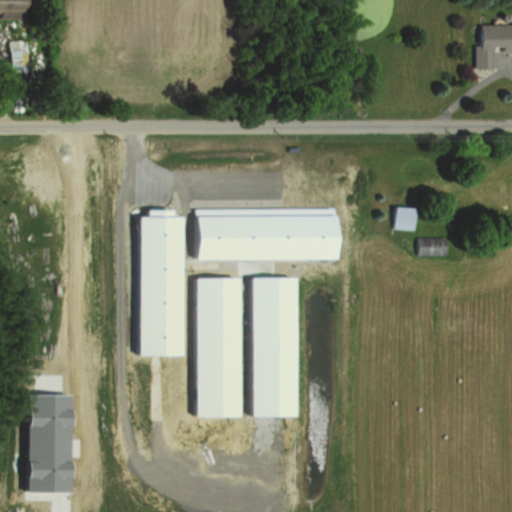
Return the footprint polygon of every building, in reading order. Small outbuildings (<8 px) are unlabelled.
[(0,0),(0,16),(22,17),(21,0),(0,0)] [(511,23),(470,24),(470,68),(487,68),(487,51),(511,51),(511,23)] [(25,72),(25,39),(4,39),(4,72),(25,72)] [(408,230),(408,206),(386,206),(386,230),(408,230)] [(167,215),(178,215),(178,352),(133,352),(133,215),(142,215),(142,207),(167,207),(167,215)] [(191,257),(191,208),(329,208),(329,257),(191,257)] [(442,236),(410,236),(410,255),(442,255),(442,236)] [(288,275),(290,413),(247,414),(246,276),(288,275)] [(23,392),(65,392),(64,489),(22,489),(23,392)]
